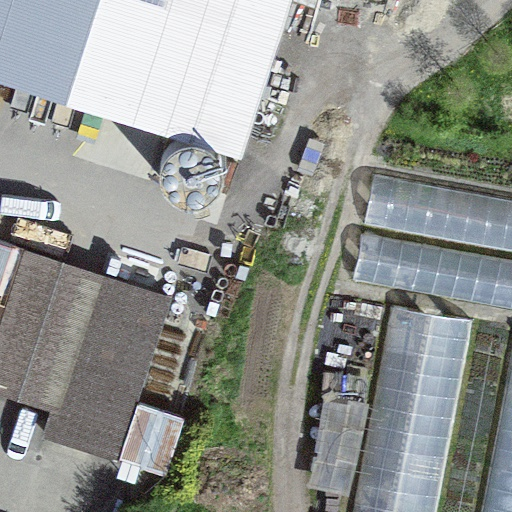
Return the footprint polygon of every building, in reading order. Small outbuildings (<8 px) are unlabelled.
[(0,0),(0,60),(246,138),(285,0),(0,0)] [(511,204),(388,184),(370,291),(511,314),(511,204)] [(45,434),(116,458),(169,296),(0,240),(0,389),(54,408),(45,434)] [(449,511),(481,338),(392,322),(356,511),(449,511)] [(511,511),(511,365),(482,511),(511,511)]
